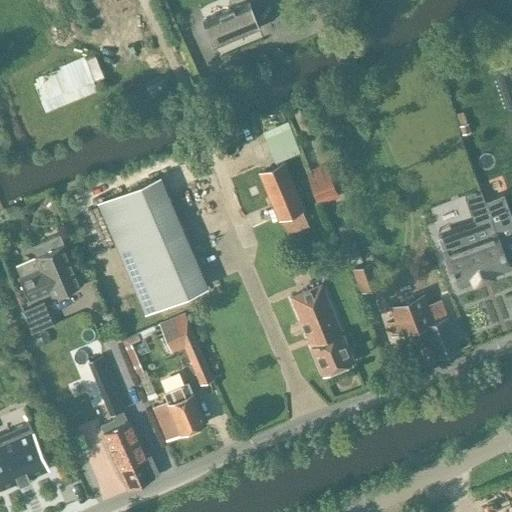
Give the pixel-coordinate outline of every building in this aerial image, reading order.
[(215,45),(258,27),(247,2),(204,20),(215,45)] [(85,57),(32,78),(45,112),(98,90),(85,57)] [(511,77),(507,64),(493,69),(497,82),(511,77)] [(280,218),(304,208),(285,161),(261,171),(280,218)] [(308,171),(319,201),(339,194),(327,164),(308,171)] [(98,204),(146,314),(203,290),(155,179),(98,204)] [(481,189),(430,208),(440,234),(437,235),(455,284),(473,277),(474,280),(493,273),(492,270),(508,265),(505,256),(511,253),(511,215),(503,192),(484,199),(481,189)] [(347,222),(336,227),(346,252),(352,266),(363,262),(358,247),(347,222)] [(18,277),(28,299),(44,293),(43,291),(49,288),(53,296),(81,283),(64,241),(63,241),(58,232),(32,244),(36,253),(35,254),(41,266),(18,277)] [(368,261),(353,267),(353,268),(363,291),(381,284),(372,260),(368,261)] [(354,361),(343,333),(342,333),(322,284),(291,297),(312,346),(311,346),(323,374),(354,361)] [(436,356),(459,348),(441,299),(428,303),(424,292),(389,305),(395,319),(388,322),(393,336),(425,325),(436,356)] [(200,383),(213,378),(185,313),(160,323),(172,351),(184,345),(200,383)] [(102,356),(87,362),(92,374),(107,368),(102,356)] [(167,439),(205,423),(188,382),(164,392),(168,402),(154,408),(167,439)] [(118,396),(103,402),(109,415),(124,409),(118,396)] [(119,417),(101,425),(109,444),(134,433),(128,420),(122,423),(119,417)] [(28,421),(0,432),(0,487),(47,468),(32,430),(28,421)] [(134,433),(109,444),(128,488),(160,474),(149,450),(142,453),(134,433)]
